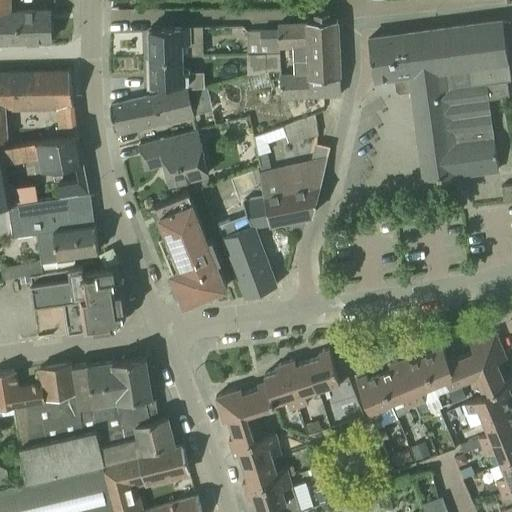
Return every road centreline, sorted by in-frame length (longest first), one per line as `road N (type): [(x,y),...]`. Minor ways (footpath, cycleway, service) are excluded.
road 1 (residential): [(308,315),(304,271),(356,75),(354,24),(511,7)]
road 2 (residential): [(168,334),(107,190),(94,138),(90,50)]
road 3 (residential): [(308,315),(500,282)]
road 4 (residential): [(226,511),(168,334)]
road 5 (residential): [(0,359),(168,334)]
road 6 (residential): [(168,334),(308,315)]
